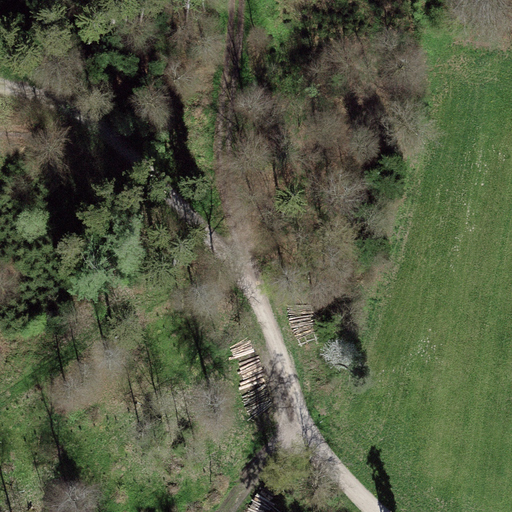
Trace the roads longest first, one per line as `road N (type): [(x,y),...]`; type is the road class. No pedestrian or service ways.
road 1 (track): [(381,511),(318,447),(250,284),(144,165),(93,121),(0,83)]
road 2 (track): [(250,284),(224,156),(234,0)]
